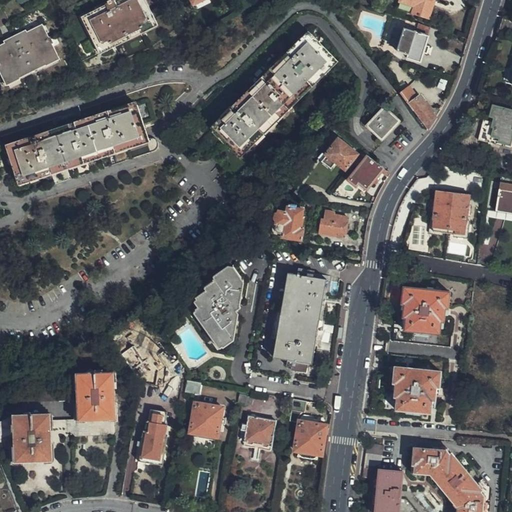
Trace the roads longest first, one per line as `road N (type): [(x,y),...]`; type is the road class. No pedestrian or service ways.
road 1 (tertiary): [(374,255),(392,191),(453,119),(466,91),(491,0)]
road 2 (tertiary): [(346,423),(374,255)]
road 3 (residential): [(511,440),(346,423)]
road 4 (residential): [(374,255),(511,281)]
